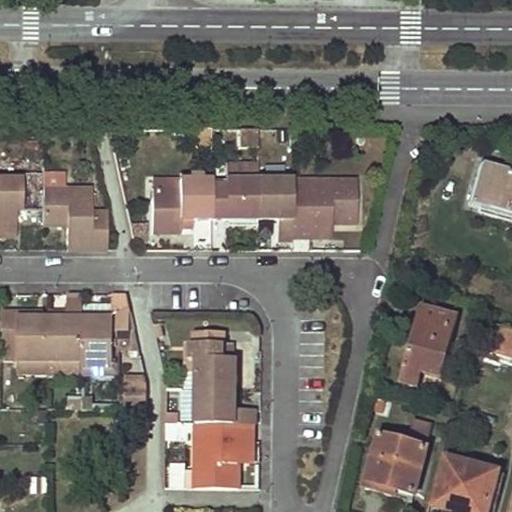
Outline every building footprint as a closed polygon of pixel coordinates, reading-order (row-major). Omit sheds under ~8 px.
[(261,149),(261,133),(244,133),(244,149),(261,149)] [(229,182),(261,183),(261,167),(230,166),(229,182)] [(511,175),(480,167),(469,207),(511,218),(511,175)] [(0,243),(19,244),(20,217),(46,218),(47,191),(47,176),(25,176),(25,182),(8,182),(0,182),(0,243)] [(183,194),(158,194),(157,235),(184,236),(184,222),(214,223),(215,189),(215,182),(183,181),(183,194)] [(229,189),(215,189),(214,223),(230,223),(260,224),(261,183),(229,182),(229,189)] [(294,184),(261,183),(260,224),(279,224),(278,245),(292,245),(293,240),(294,184)] [(342,185),(294,184),(293,240),(325,241),(325,225),(334,225),(358,226),(359,193),(342,193),(342,185)] [(359,185),(342,185),(342,193),(359,193),(359,185)] [(94,192),(47,191),(46,218),(46,231),(70,231),(69,254),(107,255),(107,214),(93,214),(94,192)] [(260,231),(260,224),(230,223),(229,231),(260,231)] [(334,225),(325,225),(325,241),(334,241),(334,225)] [(71,318),(52,318),(52,359),(86,359),(86,316),(86,301),(71,301),(71,313),(71,318)] [(460,318),(423,308),(401,384),(421,390),(425,377),(443,382),(460,318)] [(119,316),(86,316),(86,359),(86,365),(117,365),(117,348),(131,348),(131,311),(119,311),(119,316)] [(21,313),(6,313),(6,350),(22,350),(22,360),(52,359),(52,318),(46,318),(21,318),(21,313)] [(511,331),(494,327),(489,346),(511,351),(511,331)] [(189,353),(196,353),(196,367),(195,386),(234,386),(234,354),(230,353),(222,353),(222,338),(222,328),(196,328),(196,339),(189,339),(189,353)] [(222,338),(222,353),(230,353),(230,339),(222,338)] [(52,359),(22,360),(22,375),(52,375),(52,359)] [(86,359),(52,359),(52,375),(86,374),(86,365),(86,359)] [(117,365),(86,365),(86,374),(117,374),(117,365)] [(146,403),(145,365),(125,366),(126,404),(146,403)] [(234,386),(195,386),(195,418),(253,419),(254,403),(233,402),(234,386)] [(253,419),(195,418),(195,463),(206,463),(205,483),(240,484),(241,457),(241,450),(254,450),(253,419)] [(425,450),(428,440),(395,430),(392,440),(380,437),(365,490),(413,503),(428,451),(425,450)] [(488,511),(498,476),(448,462),(434,508),(447,511),(488,511)] [(195,463),(195,483),(205,483),(206,463),(195,463)] [(186,490),(187,466),(169,465),(168,489),(186,490)]
